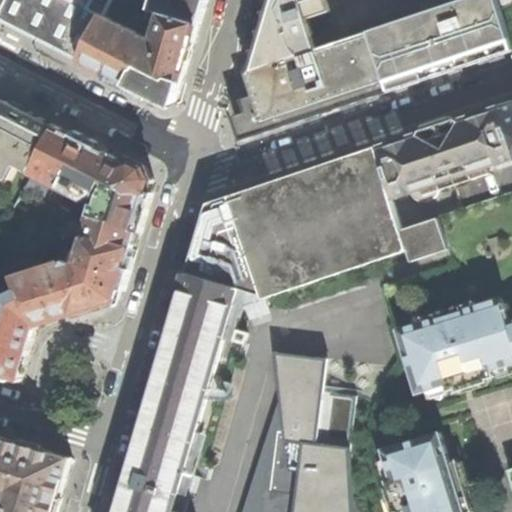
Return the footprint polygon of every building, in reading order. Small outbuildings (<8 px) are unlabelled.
[(0,0),(0,16),(53,44),(84,60),(106,16),(113,0),(153,0),(151,10),(165,14),(164,15),(200,25),(207,0),(0,0)] [(255,53),(260,69),(319,50),(316,42),(309,18),(330,10),(326,0),(273,0),(277,9),(266,13),(269,20),(271,28),(261,32),(267,49),(255,53)] [(470,0),(372,34),(391,91),(489,58),(511,51),(511,41),(502,9),(499,0),(470,0)] [(511,0),(499,0),(502,9),(511,5),(511,0)] [(106,16),(84,60),(83,61),(137,87),(165,102),(179,96),(200,25),(164,15),(159,35),(161,38),(157,50),(147,44),(150,39),(106,16)] [(325,113),(391,91),(372,34),(372,32),(319,50),(260,69),(249,73),(257,95),(244,99),(249,112),(236,116),(244,140),(325,113)] [(0,179),(5,182),(11,179),(12,179),(20,165),(34,172),(58,126),(0,96),(0,179)] [(511,103),(501,107),(511,138),(511,103)] [(439,127),(379,147),(396,200),(414,194),(416,196),(417,198),(421,201),(425,202),(428,202),(432,201),(435,199),(438,197),(439,193),(440,190),(439,185),(511,160),(511,138),(501,107),(439,127)] [(58,126),(34,172),(87,199),(95,194),(100,198),(88,235),(89,235),(135,249),(156,176),(105,150),(58,126)] [(403,231),(405,230),(396,200),(379,147),(275,183),(212,204),(210,204),(194,261),(194,262),(136,460),(135,460),(123,502),(119,511),(173,511),(240,287),(262,294),(265,293),(267,299),(410,250),(403,231)] [(440,218),(405,230),(403,231),(410,250),(414,262),(450,249),(440,218)] [(70,260),(17,276),(23,290),(39,325),(76,313),(120,298),(135,249),(89,235),(81,264),(70,260)] [(0,373),(23,381),(39,325),(23,290),(5,297),(2,304),(5,311),(0,309),(0,373)] [(423,324),(397,332),(416,395),(444,386),(446,392),(469,385),(490,378),(488,372),(511,364),(511,291),(508,293),(510,300),(504,302),(503,299),(476,307),(475,303),(421,319),(423,324)] [(324,358),(277,352),(283,429),(277,430),(269,492),(293,494),(291,511),(352,511),(347,445),(354,397),(319,393),(324,358)] [(472,511),(473,511),(465,486),(457,460),(451,462),(442,432),(387,450),(396,479),(390,481),(399,511),(472,511)] [(0,436),(0,484),(14,488),(6,511),(57,511),(73,458),(36,447),(0,436)]
